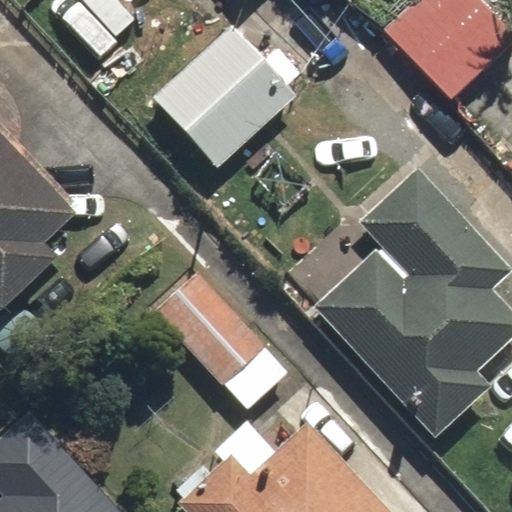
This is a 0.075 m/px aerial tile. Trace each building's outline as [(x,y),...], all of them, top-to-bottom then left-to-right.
[(511,26),(491,0),(430,0),(392,31),(450,104),(511,54),(511,26)] [(239,19),(158,95),(226,167),(306,91),(239,19)] [(95,224),(0,116),(0,300),(4,304),(95,224)] [(511,268),(511,265),(419,165),(356,223),(377,246),(313,306),(439,443),(502,384),(484,365),(511,339),(511,304),(494,285),(511,268)] [(294,373),(192,263),(151,301),(254,411),(294,373)] [(0,504),(0,511),(115,511),(26,412),(0,435),(0,500),(2,503),(0,504)] [(251,421),(173,491),(191,511),(399,511),(310,413),(273,445),(251,421)]
